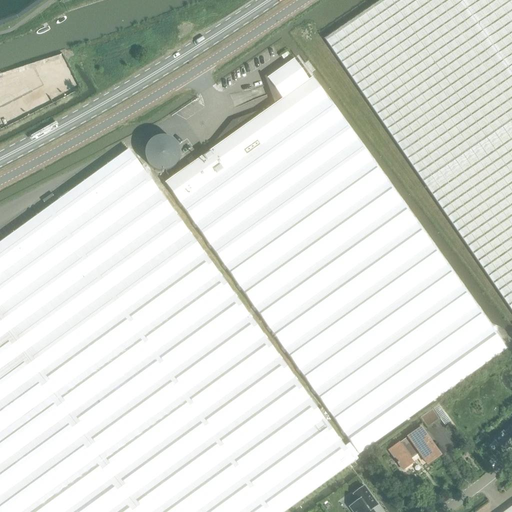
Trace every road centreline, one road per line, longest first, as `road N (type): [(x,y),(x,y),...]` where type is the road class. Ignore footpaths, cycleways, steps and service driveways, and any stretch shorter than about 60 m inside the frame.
road 1 (unclassified): [(0,181),(197,77),(306,0)]
road 2 (primary): [(0,158),(268,0)]
